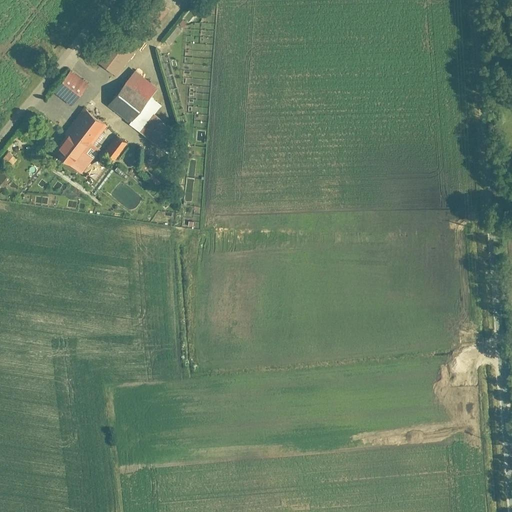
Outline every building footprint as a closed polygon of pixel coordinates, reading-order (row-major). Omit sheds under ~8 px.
[(157,0),(144,0),(135,15),(156,29),(170,9),(157,0)] [(122,27),(99,60),(119,74),(142,42),(122,27)] [(176,128),(159,115),(164,108),(152,98),(160,88),(138,71),(110,107),(162,146),(176,128)] [(71,72),(57,91),(75,105),(89,85),(71,72)] [(101,147),(93,141),(106,124),(85,109),(54,151),(82,172),(101,147)] [(117,137),(108,151),(119,158),(128,144),(117,137)] [(1,163),(9,172),(20,162),(12,153),(1,163)]
